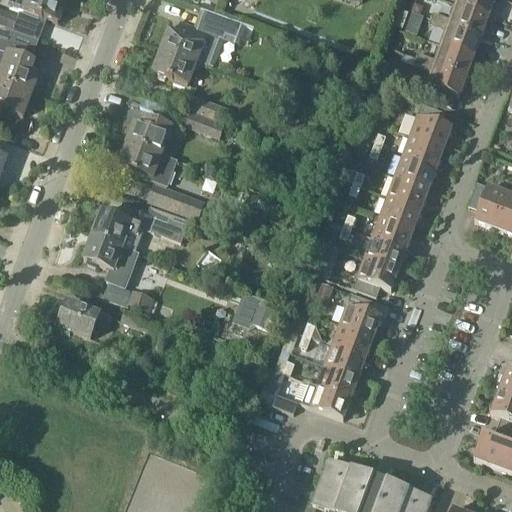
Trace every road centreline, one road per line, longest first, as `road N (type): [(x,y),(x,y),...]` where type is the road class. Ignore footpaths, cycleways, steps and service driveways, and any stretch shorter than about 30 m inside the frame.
road 1 (residential): [(0,336),(124,0)]
road 2 (residential): [(371,445),(445,243)]
road 3 (residential): [(437,468),(509,267)]
road 4 (residential): [(445,243),(511,66)]
